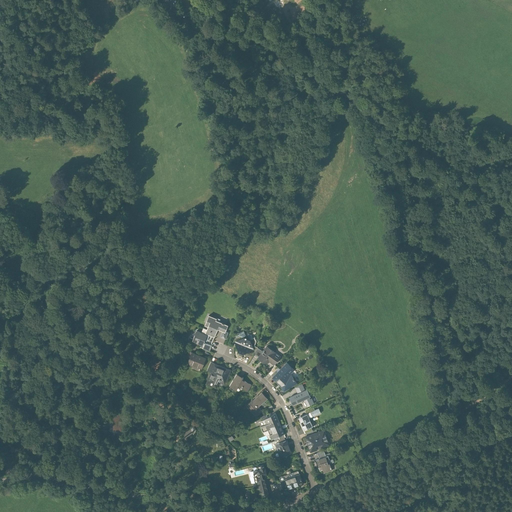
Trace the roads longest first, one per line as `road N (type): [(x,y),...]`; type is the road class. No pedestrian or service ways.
road 1 (track): [(447,421),(417,242),(389,165),(345,95)]
road 2 (residential): [(269,511),(50,477),(0,480)]
road 3 (track): [(243,32),(187,90),(252,242)]
road 4 (residential): [(221,350),(280,400),(312,485),(312,494),(278,511)]
road 5 (track): [(345,95),(511,212)]
road 6 (track): [(447,421),(314,492)]
